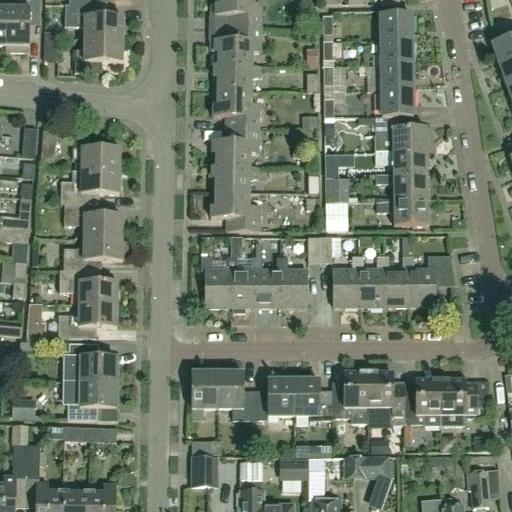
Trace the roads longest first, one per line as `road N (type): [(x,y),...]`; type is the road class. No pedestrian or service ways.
road 1 (residential): [(158,352),(474,351),(493,336),(493,294)]
road 2 (residential): [(493,294),(447,0)]
road 3 (residential): [(158,352),(162,116)]
road 4 (residential): [(162,116),(0,96)]
road 5 (residential): [(155,511),(158,352)]
